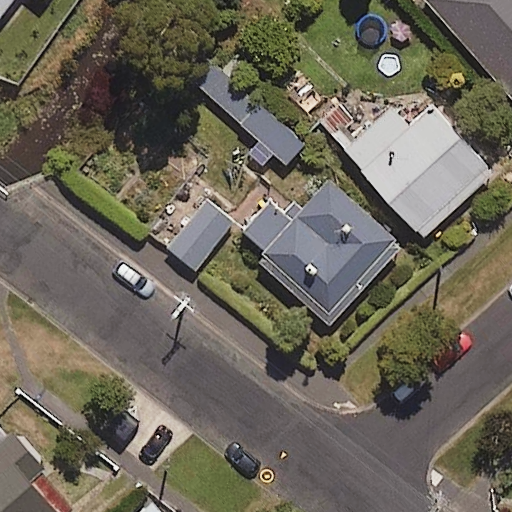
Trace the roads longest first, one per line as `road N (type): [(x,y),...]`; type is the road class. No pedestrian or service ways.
road 1 (residential): [(0,234),(342,489)]
road 2 (residential): [(342,489),(511,338)]
